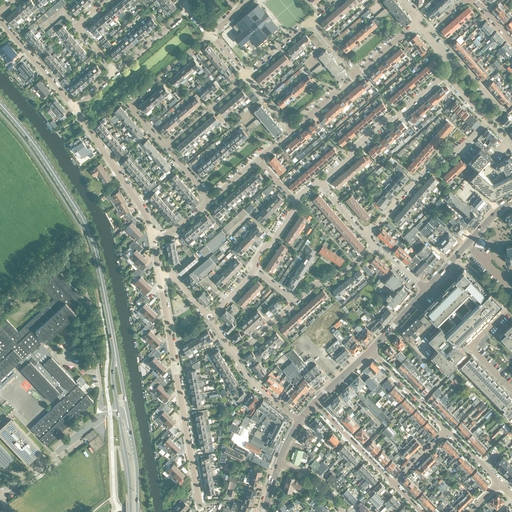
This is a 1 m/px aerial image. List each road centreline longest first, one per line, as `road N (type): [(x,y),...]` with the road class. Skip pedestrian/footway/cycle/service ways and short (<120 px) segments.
road 1 (secondary): [(112,336),(88,232),(0,104)]
road 2 (residential): [(202,511),(160,278)]
road 3 (residential): [(488,120),(422,173),(366,234)]
road 4 (residential): [(318,181),(445,74)]
road 5 (residential): [(165,145),(131,101),(210,34)]
road 6 (residential): [(153,235),(73,106)]
